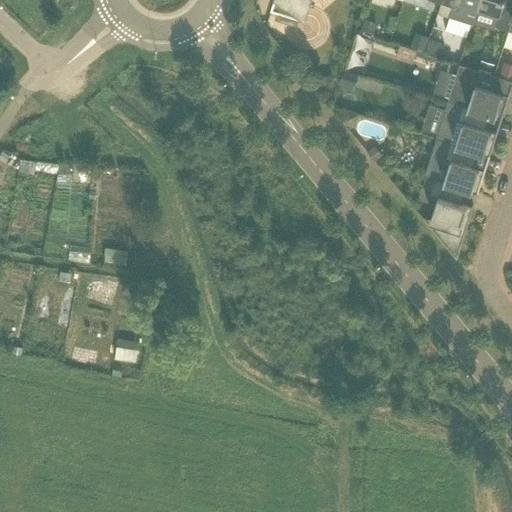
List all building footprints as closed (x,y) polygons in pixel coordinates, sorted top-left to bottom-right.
[(306,19),(312,0),(275,0),(272,8),(280,10),(277,18),(297,24),(299,17),(306,19)] [(472,24),(477,9),(480,0),(442,0),(441,3),(438,13),(472,24)] [(496,26),(509,31),(511,20),(511,0),(480,0),(477,9),(499,16),(496,26)] [(375,33),(378,22),(365,18),(361,29),(375,33)] [(425,51),(430,37),(418,33),(416,32),(412,46),(413,47),(425,51)] [(426,51),(439,55),(441,48),(437,41),(430,39),(426,51)] [(492,73),(495,64),(482,60),(479,69),(492,73)] [(511,80),(511,63),(504,61),(503,64),(499,77),(502,78),(511,80)] [(502,120),(510,96),(509,95),(509,96),(498,93),(502,78),(460,64),(449,100),(463,105),(463,106),(469,108),(468,109),(490,116),(501,119),(501,120),(502,120)] [(354,88),(359,75),(345,70),(344,70),(339,86),(354,90),(354,88)] [(332,73),(316,76),(320,92),(335,89),(332,73)] [(490,116),(468,109),(469,108),(463,106),(463,105),(449,100),(436,138),(443,140),(456,144),(456,146),(478,153),(489,156),(489,157),(490,157),(498,133),(497,132),(497,133),(486,130),(490,116)] [(356,126),(360,113),(347,109),(343,122),(343,123),(344,123),(356,126)] [(431,177),(435,179),(445,182),(444,183),(466,190),(477,193),(477,194),(478,195),(486,170),(485,169),(485,170),(474,167),(478,153),(456,146),(456,144),(443,140),(431,177)] [(383,155),(375,146),(368,152),(376,161),(383,155)] [(18,171),(28,173),(30,161),(30,160),(19,159),(18,171)] [(71,163),(58,163),(57,174),(70,174),(71,164),(71,163)] [(425,217),(424,218),(458,259),(474,207),(473,206),(473,207),(462,204),(466,190),(444,183),(445,182),(435,179),(430,195),(439,198),(432,220),(429,222),(425,217)]
